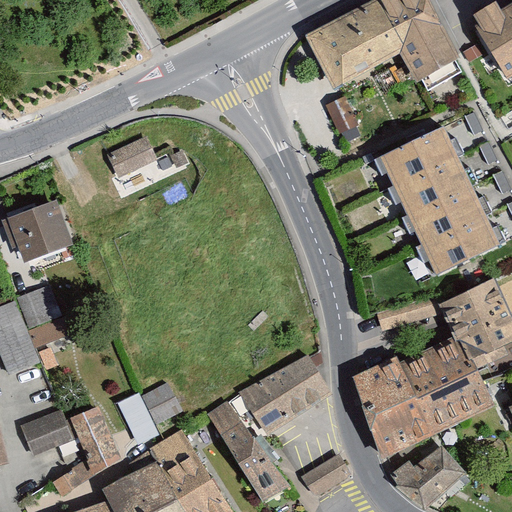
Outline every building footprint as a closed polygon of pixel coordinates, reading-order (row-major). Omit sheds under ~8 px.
[(428,0),(371,0),(308,34),(341,96),(389,71),(384,62),(403,51),(419,80),(459,58),(428,0)] [(478,12),(481,19),(471,25),(506,86),(511,82),(511,5),(505,9),(500,0),(478,12)] [(360,125),(346,97),(326,107),(340,134),(360,125)] [(380,159),(436,273),(500,243),(444,126),(380,159)] [(107,153),(119,179),(161,161),(150,135),(107,153)] [(9,219),(27,262),(75,242),(57,200),(9,219)] [(357,376),(386,457),(499,407),(481,367),(487,364),(492,375),(511,367),(511,399),(510,400),(511,404),(511,314),(493,277),(443,303),(461,338),(405,361),(402,354),(357,376)] [(49,284),(0,304),(0,356),(9,377),(42,363),(29,333),(64,318),(49,284)] [(308,353),(207,415),(268,511),(271,511),(293,499),(286,489),(295,483),(265,436),(333,393),(308,353)] [(71,511),(238,511),(182,428),(189,423),(166,380),(120,404),(138,441),(129,445),(126,433),(116,438),(103,406),(73,417),(94,467),(85,472),(82,465),(57,483),(66,497),(81,489),(89,504),(71,511)] [(24,426),(36,458),(75,443),(64,412),(24,426)] [(0,465),(8,463),(0,422),(0,465)] [(442,440),(397,476),(425,510),(470,474),(442,440)] [(302,477),(315,500),(354,477),(340,454),(302,477)]
